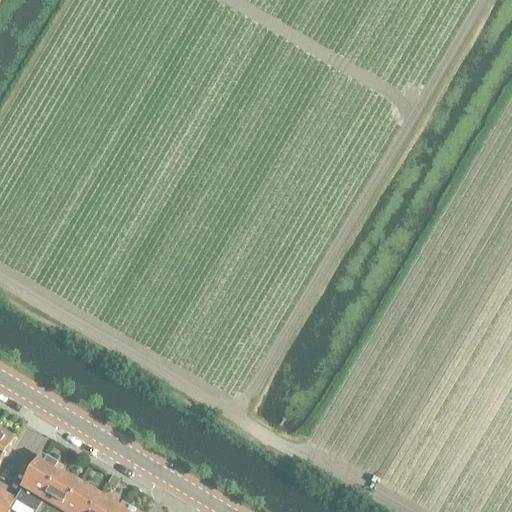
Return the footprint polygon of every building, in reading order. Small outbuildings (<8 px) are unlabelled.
[(0,497),(5,490),(0,487),(0,469),(16,442),(0,431),(0,497)] [(45,456),(21,496),(17,502),(33,511),(39,511),(66,469),(45,456)] [(66,469),(39,511),(67,511),(85,484),(66,473),(68,470),(66,469)] [(67,511),(95,511),(105,497),(85,484),(67,511)] [(5,490),(0,497),(0,511),(7,511),(17,498),(5,490)] [(105,497),(95,511),(123,511),(125,509),(105,497)]
